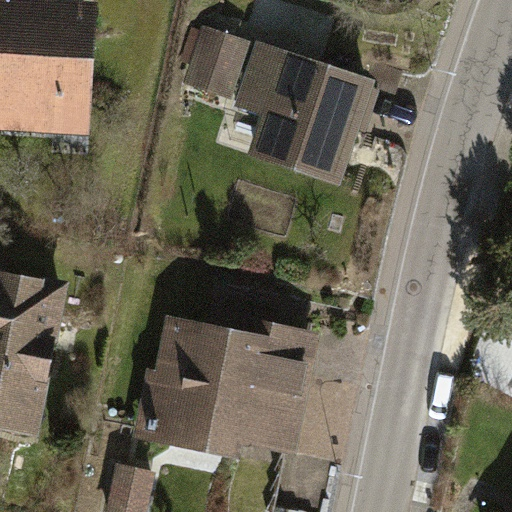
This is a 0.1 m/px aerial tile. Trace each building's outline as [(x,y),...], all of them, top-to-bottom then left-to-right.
[(0,0),(0,124),(87,130),(94,3),(54,1),(53,0),(0,0)] [(231,98),(250,42),(205,27),(186,82),(231,98)] [(377,79),(257,42),(237,108),(258,114),(246,151),(345,181),(377,79)] [(67,283),(0,269),(0,424),(37,432),(67,283)] [(239,329),(169,314),(157,369),(147,367),(132,437),(241,460),(244,446),(296,457),(323,331),(242,314),(239,329)] [(145,511),(154,473),(118,465),(107,511),(145,511)]
